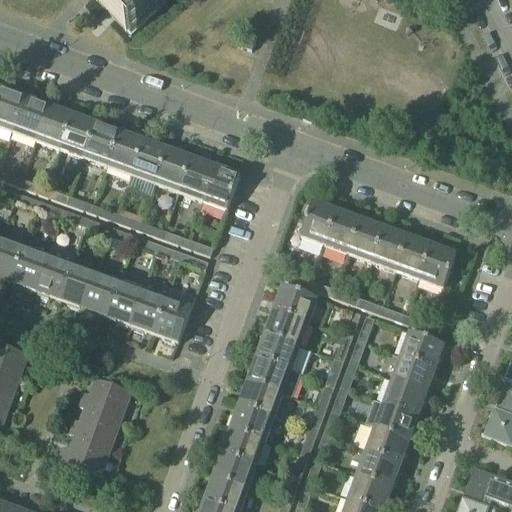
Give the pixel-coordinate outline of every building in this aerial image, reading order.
[(173,0),(94,0),(92,2),(129,42),(173,0)] [(241,38),(237,50),(250,55),(255,42),(241,38)] [(0,134),(12,139),(25,103),(1,95),(0,96),(0,134)] [(36,147),(49,112),(25,103),(12,139),(36,147)] [(60,156),(73,121),(49,112),(36,147),(60,156)] [(97,129),(73,121),(60,156),(84,164),(97,129)] [(97,129),(84,164),(109,173),(121,138),(97,129)] [(131,181),(144,146),(121,138),(109,173),(131,181)] [(155,190),(167,154),(144,146),(131,181),(155,190)] [(180,199),(192,163),(167,154),(155,190),(180,199)] [(203,207),(216,172),(192,163),(180,199),(203,207)] [(216,172),(203,207),(228,216),(240,181),(216,172)] [(0,185),(20,192),(23,184),(0,176),(0,185)] [(47,193),(23,184),(20,192),(44,201),(47,193)] [(0,201),(15,206),(18,198),(0,191),(0,201)] [(67,209),(70,201),(47,193),(44,201),(67,209)] [(39,215),(42,207),(18,198),(15,206),(39,215)] [(92,219),(95,211),(70,201),(67,209),(92,219)] [(312,206),(312,207),(299,242),(324,251),(337,215),(312,206)] [(62,224),(64,215),(42,207),(39,215),(62,224)] [(95,211),(92,219),(115,227),(118,219),(95,211)] [(64,215),(62,224),(87,233),(90,225),(64,215)] [(348,260),(361,224),(337,215),(324,251),(348,260)] [(118,219),(115,227),(138,236),(141,228),(118,219)] [(372,268),(385,233),(361,224),(348,260),(372,268)] [(90,225),(87,233),(110,241),(113,233),(90,225)] [(163,245),(166,236),(141,228),(138,236),(163,245)] [(136,242),(113,233),(110,241),(133,250),(136,243),(136,242)] [(396,277),(409,242),(385,233),(372,268),(396,277)] [(187,253),(190,245),(166,236),(163,245),(187,253)] [(136,242),(136,243),(133,250),(157,259),(160,250),(136,242)] [(432,251),(409,242),(396,277),(419,286),(432,251)] [(211,262),(214,254),(190,245),(187,253),(211,262)] [(0,246),(0,247),(0,285),(12,290),(25,255),(0,246)] [(48,263),(35,298),(60,307),(73,272),(72,272),(77,259),(52,250),(48,263)] [(181,267),(184,259),(160,250),(157,259),(181,267)] [(442,294),(455,259),(432,251),(419,286),(442,294)] [(25,255),(12,290),(35,298),(48,263),(25,255)] [(206,276),(208,268),(184,259),(181,267),(206,276)] [(73,272),(60,307),(83,315),(95,282),(96,280),(95,280),(73,272)] [(308,294),(311,286),(286,277),(283,285),(308,294)] [(120,289),(107,324),(131,333),(144,297),(148,286),(123,278),(120,289)] [(95,282),(83,315),(95,320),(107,324),(120,289),(96,280),(95,282)] [(144,297),(131,333),(155,341),(171,295),(148,286),(144,297)] [(311,286),(308,294),(333,303),(336,295),(311,286)] [(274,315),(309,328),(317,304),(282,292),(274,315)] [(171,295),(155,341),(179,350),(192,315),(196,303),(171,295)] [(336,295),(333,303),(356,312),(359,303),(336,295)] [(359,303),(356,312),(380,320),(383,312),(359,303)] [(383,312),(380,320),(403,329),(406,321),(383,312)] [(266,338),(300,351),(309,328),(274,315),(266,338)] [(360,320),(351,316),(342,340),(351,343),(360,320)] [(406,321),(403,329),(420,335),(424,327),(406,321)] [(376,325),(367,322),(358,346),(367,349),(376,325)] [(257,363),(292,375),(300,351),(266,338),(257,363)] [(400,361),(436,374),(444,351),(409,338),(400,361)] [(351,343),(342,340),(333,363),(343,367),(351,343)] [(367,349),(358,346),(349,369),(359,372),(367,349)] [(0,383),(17,389),(27,362),(0,352),(0,383)] [(436,374),(400,361),(392,385),(427,398),(436,374)] [(248,387),(283,399),(292,402),(301,378),(292,375),(257,363),(248,387)] [(343,367),(333,363),(325,387),(334,390),(343,367)] [(359,372),(349,369),(341,393),(350,396),(359,372)] [(0,414),(7,417),(17,389),(0,383),(0,414)] [(427,398),(392,385),(383,408),(419,421),(427,398)] [(80,411),(88,414),(121,427),(131,400),(97,387),(92,401),(85,398),(80,411)] [(240,410),(275,423),(283,399),(248,387),(240,410)] [(334,390),(325,387),(316,411),(325,414),(334,390)] [(511,388),(509,387),(499,415),(494,414),(484,442),(511,452),(511,449),(511,388)] [(350,396),(341,393),(332,417),(341,420),(350,396)] [(365,430),(374,433),(374,432),(410,445),(419,421),(383,408),(383,410),(374,406),(365,430)] [(231,435),(266,448),(275,423),(240,410),(231,435)] [(325,414),(316,411),(307,434),(316,438),(325,414)] [(75,426),(70,439),(78,442),(110,454),(121,427),(88,414),(83,428),(75,426)] [(341,420),(332,417),(323,440),(333,443),(341,420)] [(374,432),(374,433),(366,455),(402,468),(410,445),(374,432)] [(316,438),(307,434),(298,459),(307,462),(316,438)] [(222,459),(257,472),(266,448),(231,435),(222,459)] [(333,443),(323,440),(314,465),(324,468),(333,443)] [(66,452),(61,467),(100,482),(110,454),(78,442),(73,455),(66,452)] [(402,468),(366,455),(357,481),(392,493),(402,468)] [(257,472),(222,459),(214,483),(249,495),(257,472)] [(298,459),(292,476),(289,483),(298,487),(301,479),(307,462),(298,459)] [(314,465),(305,489),(315,492),(324,468),(314,465)] [(457,511),(483,511),(483,510),(486,503),(511,511),(511,487),(477,475),(466,504),(462,502),(457,511)] [(357,481),(354,489),(348,504),(369,511),(385,511),(392,493),(357,481)] [(214,483),(212,489),(205,507),(218,511),(242,511),(249,495),(214,483)] [(289,483),(287,489),(281,507),(290,510),(298,487),(289,483)] [(307,511),(315,492),(305,489),(296,511),(307,511)]
